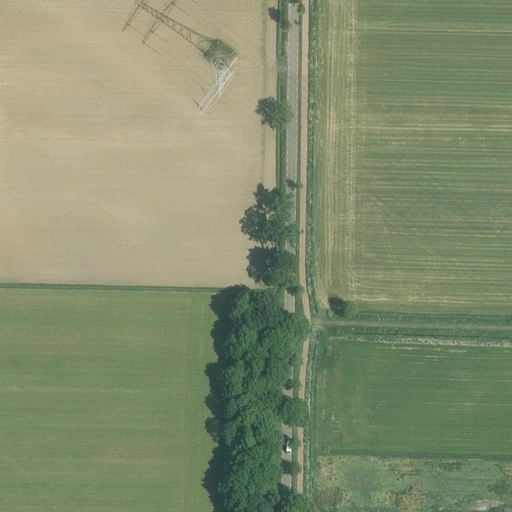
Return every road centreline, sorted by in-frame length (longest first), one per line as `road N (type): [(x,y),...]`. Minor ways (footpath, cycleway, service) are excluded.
road 1 (unclassified): [(287,511),(293,0)]
road 2 (track): [(511,328),(308,323)]
